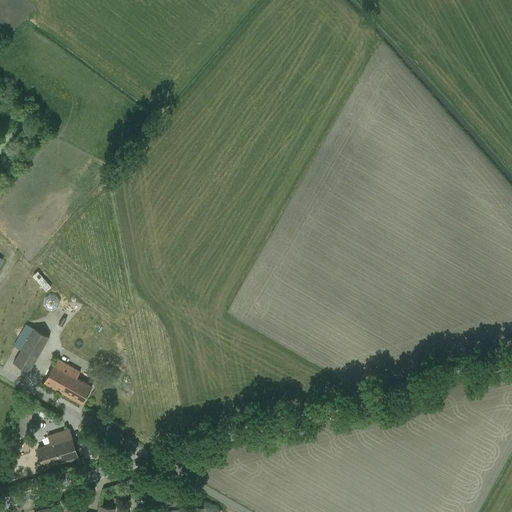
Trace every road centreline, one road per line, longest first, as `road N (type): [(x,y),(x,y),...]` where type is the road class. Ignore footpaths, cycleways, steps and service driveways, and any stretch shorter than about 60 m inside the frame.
road 1 (tertiary): [(148,456),(511,358)]
road 2 (unclassified): [(148,456),(0,371)]
road 3 (tertiary): [(148,456),(0,503)]
